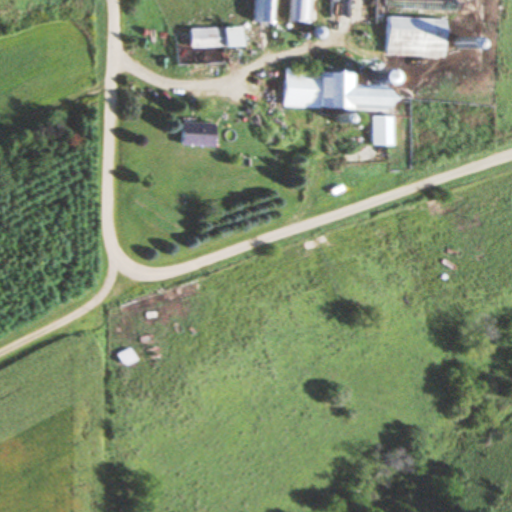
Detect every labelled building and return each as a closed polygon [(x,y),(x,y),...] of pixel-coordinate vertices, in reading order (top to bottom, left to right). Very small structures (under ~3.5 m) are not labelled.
[(272,0),(251,0),(250,24),(271,26),(272,0)] [(308,25),(310,0),(289,0),(287,23),(308,25)] [(453,10),(453,0),(382,0),(382,8),(453,10)] [(382,57),(439,59),(440,20),(383,18),(382,57)] [(237,49),(237,29),(183,29),(183,49),(237,49)] [(382,112),(382,87),(347,85),(347,73),(282,71),(281,109),(382,112)] [(366,146),(385,146),(385,118),(366,118),(366,146)] [(210,147),(210,124),(176,124),(176,147),(210,147)]
